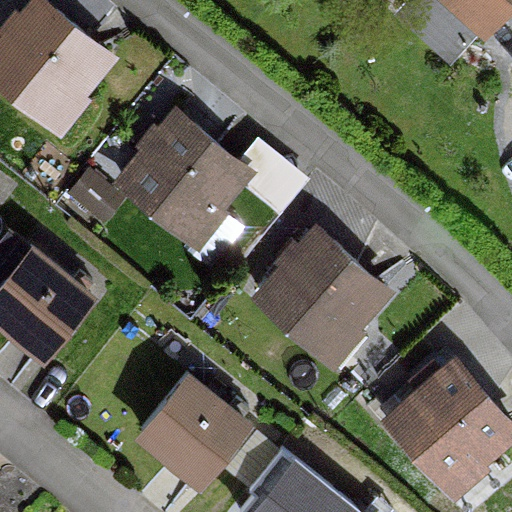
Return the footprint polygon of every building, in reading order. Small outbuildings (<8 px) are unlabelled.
[(105,54),(100,49),(38,0),(33,0),(0,42),(0,81),(40,114),(65,83),(74,91),(105,54)] [(477,24),(479,26),(502,0),(399,0),(394,7),(449,56),(477,24)] [(242,167),(234,160),(174,111),(119,179),(178,227),(203,197),(212,205),(242,167)] [(371,278),(352,261),(314,228),(256,293),(312,344),(339,315),(347,323),(381,287),(371,278)] [(86,293),(80,288),(26,244),(23,247),(2,230),(0,233),(0,317),(40,350),(86,293)] [(474,459),(511,427),(453,360),(433,378),(424,368),(408,381),(417,391),(386,418),(436,475),(466,449),(474,459)] [(236,415),(224,405),(182,371),(136,427),(197,476),(243,420),(236,415)] [(355,511),(284,454),(238,510),(240,511),(355,511)]
